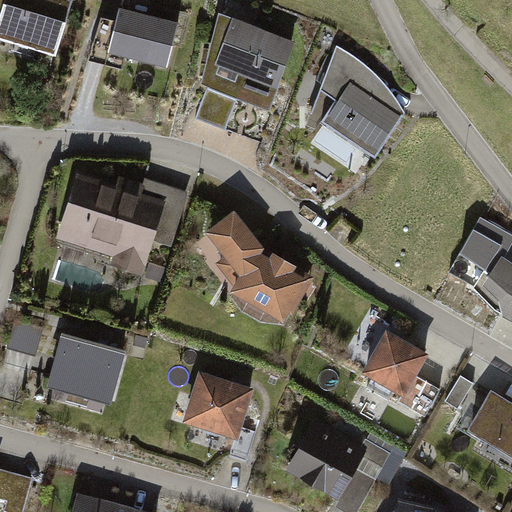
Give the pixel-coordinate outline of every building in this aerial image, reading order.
[(66,2),(60,0),(2,0),(0,8),(0,30),(52,47),(66,2)] [(172,25),(114,7),(98,59),(99,59),(101,53),(158,70),(172,25)] [(288,42),(230,19),(206,81),(265,104),(288,42)] [(333,44),(322,72),(341,85),(346,76),(352,80),(363,64),(348,52),(333,44)] [(400,113),(352,80),(346,76),(341,85),(322,112),(376,149),(400,113)] [(442,224),(468,195),(426,158),(400,187),(442,224)] [(135,195),(77,176),(62,224),(119,242),(113,261),(135,268),(147,233),(157,202),(135,195)] [(157,202),(147,233),(165,238),(179,193),(140,180),(135,195),(157,202)] [(268,260),(252,251),(257,245),(230,212),(207,230),(240,272),(231,288),(279,315),(300,278),(286,270),(289,264),(271,253),(268,260)] [(511,317),(511,263),(499,255),(476,287),(500,312),(511,317)] [(3,346),(32,354),(40,325),(11,317),(3,346)] [(421,352),(384,331),(363,368),(400,389),(410,372),(421,352)] [(82,340),(60,334),(48,377),(107,394),(119,350),(105,346),(106,344),(82,337),(82,340)] [(247,387),(198,372),(183,417),(190,419),(199,428),(213,433),(225,431),(232,433),(235,425),(247,387)] [(400,389),(395,398),(408,406),(423,380),(410,372),(400,389)] [(511,405),(488,390),(467,425),(511,452),(511,405)] [(312,422),(289,465),(299,471),(298,474),(321,487),(323,484),(334,491),(358,448),(312,422)] [(226,453),(243,459),(252,430),(235,425),(232,433),(226,453)] [(9,507),(26,511),(37,471),(3,461),(0,470),(0,488),(13,493),(9,507)] [(151,511),(152,510),(76,487),(68,511),(151,511)] [(427,511),(424,511),(426,504),(399,498),(396,511),(390,509),(388,511),(427,511)]
